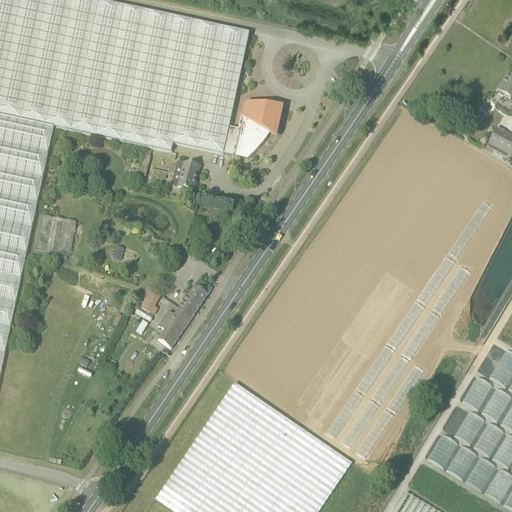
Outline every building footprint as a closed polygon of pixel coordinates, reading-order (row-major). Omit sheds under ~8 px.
[(0,0),(0,117),(54,129),(171,154),(173,145),(223,156),(229,129),(249,35),(84,0),(0,0)] [(511,102),(511,99),(511,78),(507,75),(496,92),(511,102)] [(284,108),(283,108),(244,105),(238,131),(232,158),(247,161),(252,157),(257,152),(261,146),(266,141),(270,135),(277,140),(284,108)] [(54,129),(0,117),(0,377),(27,251),(54,129)] [(229,129),(223,156),(232,158),(238,131),(229,129)] [(511,158),(511,137),(497,129),(488,146),(511,158)] [(144,159),(142,169),(148,171),(148,169),(151,160),(144,159)] [(179,163),(176,176),(196,181),(200,168),(179,163)] [(154,171),(148,169),(148,171),(142,169),(139,179),(138,184),(150,187),(154,171)] [(172,188),(193,194),(196,181),(176,176),(172,188)] [(70,256),(75,224),(51,220),(50,227),(46,252),(70,256)] [(115,247),(113,260),(121,261),(123,249),(115,247)] [(158,342),(170,351),(212,290),(200,281),(175,317),(168,312),(158,328),(165,332),(158,342)] [(144,295),(158,303),(162,296),(148,288),(144,295)] [(169,511),(320,511),(352,467),(243,391),(234,385),(155,502),(163,508),(169,511)] [(471,447),(476,436),(470,433),(470,432),(460,427),(455,439),(471,447)] [(484,445),(480,442),(477,446),(475,449),(487,458),(495,446),(487,441),(484,445)] [(493,462),(507,469),(511,458),(511,445),(509,444),(508,448),(501,445),(493,462)] [(495,502),(498,497),(490,493),(488,497),(495,502)] [(434,511),(406,495),(395,511),(434,511)]
